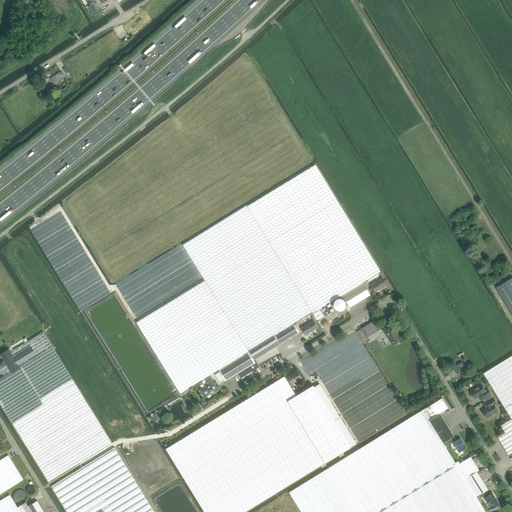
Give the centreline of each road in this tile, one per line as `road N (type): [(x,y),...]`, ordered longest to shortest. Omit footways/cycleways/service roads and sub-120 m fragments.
road 1 (unclassified): [(0,236),(192,86),(287,0)]
road 2 (motorway): [(0,212),(248,0)]
road 3 (motorway): [(212,0),(0,181)]
road 4 (unclassified): [(511,492),(394,304)]
road 5 (unclassified): [(226,398),(381,304),(394,304)]
road 6 (residential): [(0,92),(148,0)]
